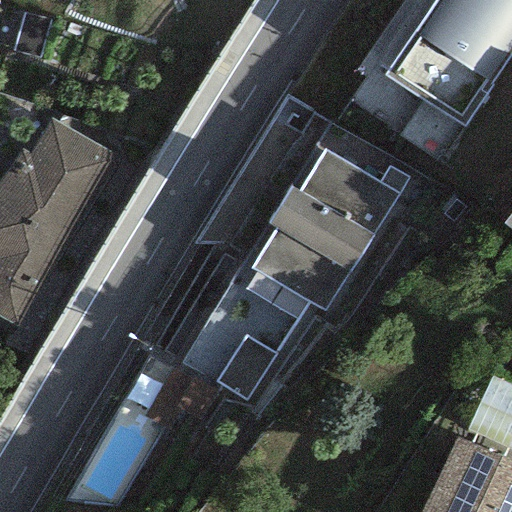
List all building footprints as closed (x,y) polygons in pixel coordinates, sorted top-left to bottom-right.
[(463,127),(511,52),(511,0),(434,0),(385,74),(463,127)] [(114,157),(49,120),(28,153),(21,148),(0,177),(0,320),(2,322),(15,329),(114,157)] [(324,313),(398,195),(377,183),(324,149),(298,192),(289,186),(264,227),(273,232),(251,267),(324,313)] [(377,183),(398,195),(408,177),(386,166),(377,183)] [(511,212),(503,224),(511,231),(511,212)] [(244,402),(275,355),(245,336),(214,382),(244,402)] [(511,451),(511,388),(488,378),(465,432),(511,451)] [(511,511),(511,462),(455,437),(419,511),(511,511)]
